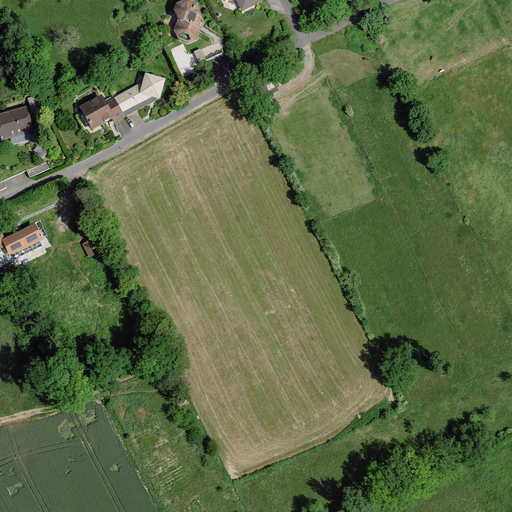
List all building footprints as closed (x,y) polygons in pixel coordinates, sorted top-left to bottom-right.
[(225,0),(237,0),(242,10),(262,1),(261,0),(223,0),(224,1),(225,0)] [(199,29),(196,27),(199,18),(194,6),(185,3),(176,6),(174,12),(178,23),(174,32),(178,40),(187,44),(196,39),(199,29)] [(101,97),(81,108),(92,129),(113,117),(115,122),(124,117),(122,112),(150,96),(159,98),(164,80),(147,76),(144,84),(105,104),(101,97)] [(277,92),(272,83),(255,91),(260,101),(277,92)] [(25,108),(0,115),(0,130),(3,139),(32,131),(25,108)] [(37,224),(4,240),(7,246),(12,256),(45,240),(37,224)] [(91,238),(83,243),(91,258),(101,253),(91,238)]
